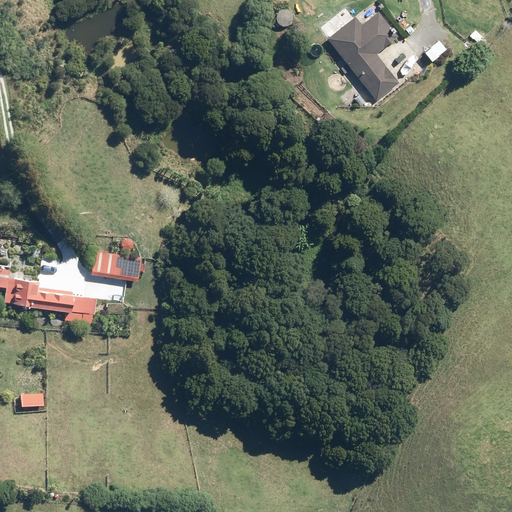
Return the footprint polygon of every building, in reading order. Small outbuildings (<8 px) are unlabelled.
[(356,18),(329,36),(377,104),(399,88),(375,54),(395,40),(377,15),(361,26),(356,18)] [(93,275),(96,275),(137,282),(138,278),(146,279),(148,270),(139,269),(140,261),(97,254),(93,275)] [(5,304),(61,311),(66,312),(65,322),(91,325),(92,316),(95,317),(97,300),(70,297),(70,294),(38,290),(40,277),(14,274),(14,280),(8,279),(5,304)] [(108,315),(110,315),(123,314),(122,303),(107,304),(108,315)] [(132,484),(131,496),(145,497),(146,485),(132,484)]
